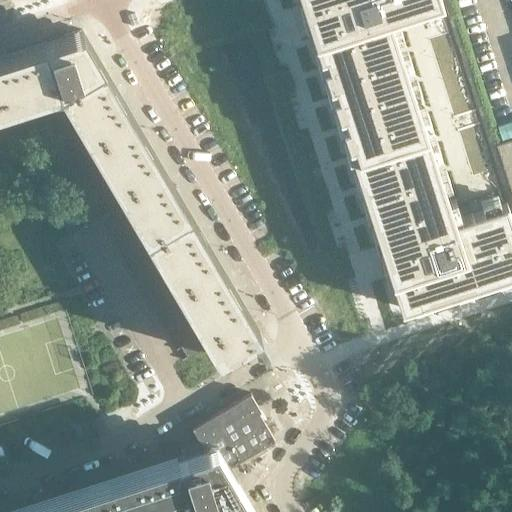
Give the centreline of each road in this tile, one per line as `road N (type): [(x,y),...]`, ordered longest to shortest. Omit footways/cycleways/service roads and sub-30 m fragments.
road 1 (unclassified): [(102,3),(309,361)]
road 2 (unclassified): [(0,480),(135,436),(265,362),(309,361)]
road 3 (unclassified): [(307,511),(287,476),(328,416),(330,396),(309,361)]
